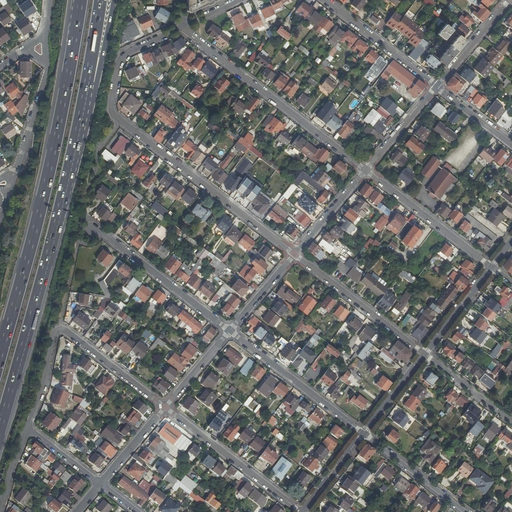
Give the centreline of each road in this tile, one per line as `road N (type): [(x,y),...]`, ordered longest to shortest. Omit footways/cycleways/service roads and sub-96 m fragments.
road 1 (motorway): [(79,0),(47,176),(0,356)]
road 2 (residential): [(181,26),(120,54),(114,115),(293,253)]
road 3 (motorway): [(0,425),(85,90)]
road 4 (residential): [(164,407),(59,326),(28,429)]
road 5 (residential): [(365,169),(181,26)]
road 6 (residential): [(84,220),(229,330)]
road 7 (residential): [(300,511),(164,407)]
road 8 (residential): [(229,330),(363,433)]
road 9 (residential): [(423,353),(293,253)]
road 10 (residential): [(365,169),(490,266)]
road 11 (residential): [(436,85),(326,0)]
road 12 (residential): [(363,433),(464,511)]
